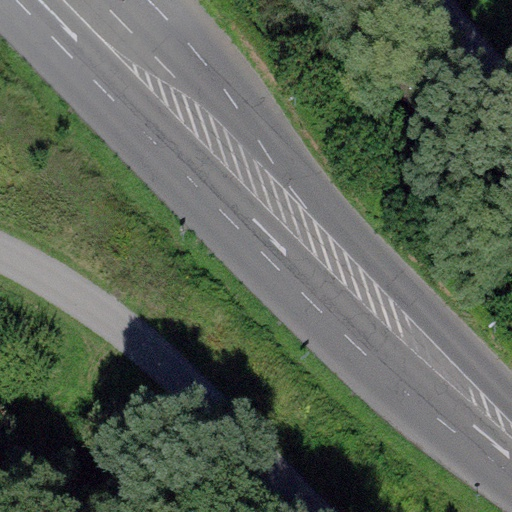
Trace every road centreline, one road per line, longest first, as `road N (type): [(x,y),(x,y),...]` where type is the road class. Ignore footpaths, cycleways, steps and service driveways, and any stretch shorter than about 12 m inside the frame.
road 1 (tertiary): [(22,0),(416,396),(511,461)]
road 2 (tertiary): [(511,393),(148,0)]
road 3 (track): [(311,511),(148,344),(0,251)]
